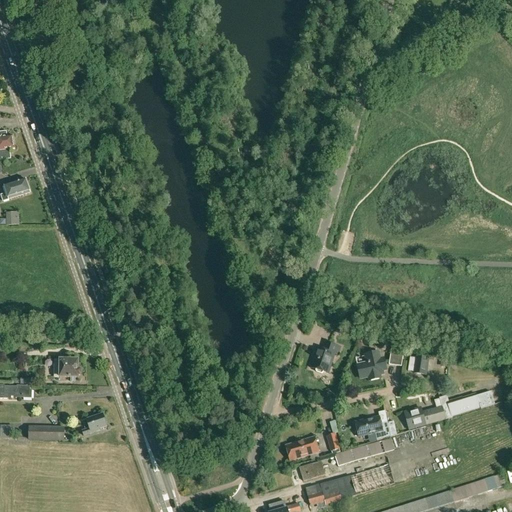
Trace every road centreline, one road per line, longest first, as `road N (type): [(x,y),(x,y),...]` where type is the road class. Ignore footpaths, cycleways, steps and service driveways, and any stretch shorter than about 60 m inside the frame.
road 1 (unclassified): [(219,511),(243,496),(388,0)]
road 2 (secondary): [(0,21),(170,511)]
road 3 (track): [(295,323),(263,312),(154,0)]
road 4 (track): [(509,0),(359,104)]
